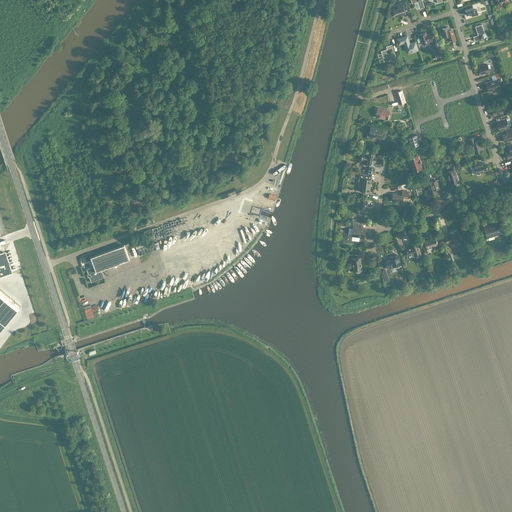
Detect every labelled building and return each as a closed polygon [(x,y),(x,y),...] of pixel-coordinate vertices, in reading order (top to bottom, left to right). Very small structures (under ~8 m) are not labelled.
[(419,8),(424,7),(421,0),(410,0),(412,3),(417,1),(419,8)] [(397,8),(393,9),(395,16),(405,13),(403,8),(407,7),(405,1),(396,4),(397,8)] [(466,14),(470,13),(471,16),(477,13),(476,8),(473,9),(472,5),(469,6),(469,7),(464,8),(466,14)] [(483,33),(484,33),(482,24),(475,26),(478,35),(473,36),(474,41),(484,38),(483,33)] [(444,37),(448,35),(450,41),(456,40),(452,28),(449,29),(448,26),(442,28),(444,37)] [(429,40),(434,39),(432,33),(428,34),(427,35),(426,32),(419,34),(422,44),(429,42),(429,40)] [(395,38),(397,45),(403,43),(406,51),(411,50),(411,52),(418,50),(415,41),(410,43),(407,35),(395,38)] [(381,51),(382,57),(384,61),(390,59),(390,58),(395,56),(391,44),(386,46),(387,49),(381,51)] [(495,72),(493,67),(488,68),(487,64),(479,67),(481,73),(486,72),(487,75),(495,72)] [(488,91),(500,88),(497,79),(486,82),(488,91)] [(399,104),(406,101),(402,89),(395,92),(399,104)] [(384,92),(388,105),(396,102),(392,90),(384,92)] [(415,122),(431,117),(423,91),(407,96),(415,122)] [(493,115),(503,112),(500,104),(491,107),(493,115)] [(388,113),(389,110),(377,107),(375,116),(387,119),(388,116),(390,116),(390,113),(388,113)] [(496,121),(499,129),(508,126),(506,119),(508,118),(507,114),(500,116),(501,119),(500,120),(496,121)] [(368,137),(372,138),(372,136),(381,138),(381,137),(384,138),(386,130),(383,130),(383,129),(370,126),(369,131),(368,131),(367,136),(368,137)] [(511,142),(511,128),(507,130),(508,133),(502,135),(504,141),(509,140),(510,143),(511,142)] [(474,153),(482,151),(481,146),(480,144),(479,140),(476,141),(475,137),(468,139),(471,147),(472,148),(473,147),(474,153)] [(373,165),(374,162),(375,162),(376,156),(375,156),(375,153),(366,151),(366,154),(361,154),(360,160),(365,161),(364,164),(373,165)] [(420,163),(419,160),(418,160),(417,155),(409,157),(413,171),(421,168),(419,164),(420,163)] [(477,173),(477,174),(478,174),(480,174),(480,173),(480,172),(487,170),(485,163),(482,164),(481,161),(469,164),(472,174),(477,173)] [(454,169),(447,172),(448,175),(447,175),(446,176),(447,179),(448,179),(449,179),(450,183),(458,181),(456,174),(459,173),(457,167),(454,168),(454,169)] [(359,173),(359,178),(362,179),(360,191),(369,192),(371,179),(368,179),(368,175),(359,173)] [(435,190),(439,189),(436,180),(433,181),(433,180),(426,182),(428,190),(426,190),(425,192),(426,194),(427,195),(430,194),(430,195),(436,193),(435,190)] [(401,194),(393,193),(392,200),(402,202),(402,198),(403,197),(407,198),(408,191),(402,190),(401,194)] [(366,214),(367,206),(366,206),(367,200),(360,199),(359,206),(357,205),(356,213),(360,213),(361,215),(363,214),(366,214)] [(494,236),(501,233),(498,221),(483,226),(487,238),(488,237),(489,239),(494,237),(494,236)] [(364,239),(365,228),(358,227),(358,225),(353,224),(352,235),(360,236),(359,238),(364,239)] [(449,235),(444,236),(447,243),(451,241),(452,242),(459,240),(459,239),(460,239),(460,236),(458,236),(456,230),(448,233),(449,235)] [(426,245),(423,246),(425,253),(428,252),(427,248),(437,245),(436,241),(437,241),(436,240),(435,236),(424,240),(426,245)] [(137,248),(148,244),(147,242),(147,240),(140,242),(140,244),(136,246),(137,248)] [(410,246),(405,248),(408,256),(413,254),(414,257),(422,254),(417,241),(410,244),(410,246)] [(138,249),(140,255),(160,248),(158,242),(138,249)] [(101,269),(129,259),(124,244),(90,257),(94,266),(92,267),(86,269),(88,274),(90,273),(91,276),(89,276),(91,282),(96,280),(96,279),(98,278),(99,279),(104,277),(102,272),(101,272),(101,269)] [(0,276),(11,272),(5,253),(1,254),(1,253),(0,253),(0,276)] [(389,258),(381,260),(383,268),(392,265),(392,267),(395,266),(396,267),(398,266),(399,265),(400,264),(401,264),(398,254),(397,254),(397,253),(396,253),(392,254),(392,255),(389,256),(389,258)] [(362,269),(361,264),(360,264),(359,257),(351,258),(353,271),(356,271),(357,272),(359,272),(360,271),(360,270),(361,270),(361,269),(362,269)] [(0,329),(19,307),(0,291),(0,329)]
